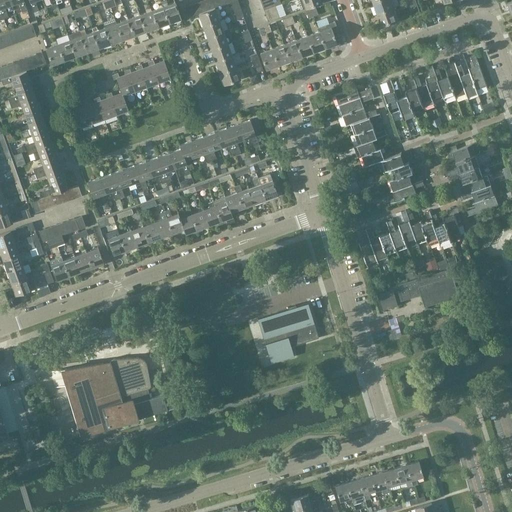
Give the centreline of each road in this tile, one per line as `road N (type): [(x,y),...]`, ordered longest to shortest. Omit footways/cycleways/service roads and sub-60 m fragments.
road 1 (residential): [(0,327),(321,214)]
road 2 (residential): [(141,511),(388,438)]
road 3 (residential): [(388,438),(321,214)]
road 4 (residential): [(486,511),(457,426),(441,422),(388,438)]
road 5 (residential): [(178,46),(203,111),(282,84)]
road 6 (residential): [(361,56),(489,10)]
road 7 (residential): [(321,214),(282,84)]
